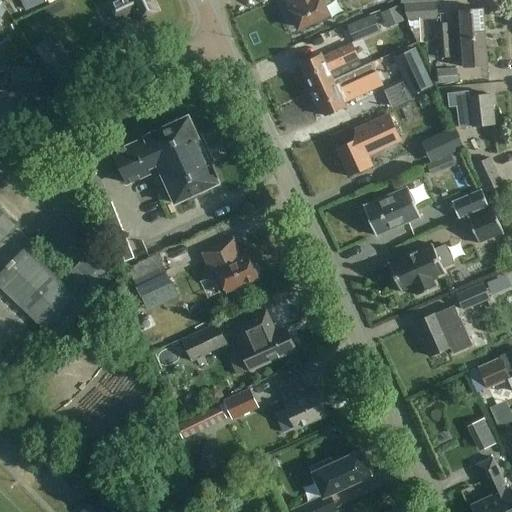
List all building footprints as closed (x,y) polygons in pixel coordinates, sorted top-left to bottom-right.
[(0,0),(0,18),(6,9),(13,19),(18,16),(8,1),(3,5),(0,0)] [(22,0),(26,9),(44,0),(44,1),(46,0),(47,0),(49,2),(53,0),(22,0)] [(86,21),(93,18),(97,27),(133,11),(137,20),(157,11),(151,0),(113,0),(108,2),(106,0),(105,0),(81,11),(86,21)] [(330,1),(329,0),(289,0),(286,1),(289,6),(293,15),(291,16),(289,20),(291,25),(296,26),(298,25),(299,28),(315,20),(317,24),(328,19),(326,15),(328,14),(324,4),(330,1)] [(436,0),(428,0),(401,2),(401,4),(417,43),(424,42),(422,17),(438,16),(436,0)] [(386,28),(404,21),(397,6),(380,13),(386,28)] [(437,41),(485,36),(483,9),(460,11),(462,31),(450,32),(450,23),(436,24),(437,41)] [(374,15),(347,26),(354,42),(380,31),(374,15)] [(485,36),(437,41),(439,59),(452,58),(452,56),(463,55),(464,69),(488,67),(485,36)] [(29,69),(36,69),(37,64),(29,64),(30,55),(25,48),(20,48),(20,44),(10,44),(10,47),(8,47),(7,69),(29,70),(29,69)] [(313,90),(333,81),(329,71),(356,58),(350,46),(323,58),(321,54),(301,63),(313,90)] [(410,95),(432,85),(415,49),(393,59),(410,95)] [(457,68),(437,69),(438,83),(458,81),(457,68)] [(333,81),(313,90),(325,116),(345,107),(343,103),(364,93),(356,76),(344,81),(347,86),(338,90),(333,81)] [(381,111),(404,101),(399,89),(376,99),(381,111)] [(457,127),(470,126),(493,124),(489,94),(468,96),(467,91),(447,93),(449,107),(455,106),(457,127)] [(358,139),(336,149),(349,177),(372,166),(365,150),(384,142),(387,146),(397,141),(397,136),(403,133),(394,113),(355,131),(358,139)] [(200,196),(211,191),(209,188),(219,183),(209,163),(212,161),(213,162),(214,162),(201,134),(200,135),(197,137),(188,116),(179,120),(177,117),(166,122),(168,125),(144,136),(144,138),(126,147),(124,143),(113,148),(115,152),(112,153),(126,184),(150,173),(148,168),(156,164),(174,204),(199,193),(200,196)] [(443,140),(430,146),(436,159),(462,148),(453,129),(441,135),(443,140)] [(426,165),(430,175),(461,163),(457,153),(426,165)] [(503,185),(490,159),(474,166),(486,192),(503,185)] [(407,188),(363,208),(365,212),(362,214),(367,225),(370,224),(376,237),(420,217),(407,188)] [(458,219),(488,206),(481,191),(452,204),(458,219)] [(492,208),(468,219),(479,245),(504,234),(492,208)] [(62,284),(27,250),(34,244),(16,226),(15,227),(0,211),(0,373),(9,364),(0,355),(0,352),(34,317),(56,339),(87,307),(86,306),(116,274),(93,252),(62,284)] [(230,240),(201,253),(210,275),(216,272),(225,293),(255,279),(253,274),(255,273),(257,269),(255,266),(250,264),(249,265),(244,253),(237,256),(230,240)] [(432,245),(388,264),(401,294),(413,288),(417,296),(437,288),(433,279),(445,274),(443,268),(453,264),(445,246),(435,251),(432,245)] [(157,253),(128,267),(141,297),(171,283),(157,253)] [(483,283),(456,295),(463,311),(490,299),(483,283)] [(455,306),(414,324),(429,357),(458,344),(450,326),(461,321),(455,306)] [(265,314),(249,321),(236,327),(244,345),(239,347),(240,350),(228,356),(238,376),(294,351),(284,329),(274,334),(265,314)] [(217,322),(182,339),(192,361),(228,344),(217,322)] [(511,364),(505,368),(502,360),(479,370),(488,389),(511,377),(511,364)] [(285,407),(286,408),(275,414),(285,434),(296,429),(325,415),(315,394),(303,399),(293,378),(278,385),(287,406),(285,407)] [(250,388),(223,400),(232,420),(259,408),(250,388)] [(220,405),(176,426),(183,439),(226,418),(220,405)] [(511,430),(500,436),(511,461),(511,430)] [(310,467),(316,480),(323,495),(290,511),(336,511),(338,511),(331,495),(370,476),(369,472),(372,471),(367,461),(364,462),(359,452),(332,465),(329,458),(310,467)] [(470,507),(472,511),(511,511),(511,495),(509,489),(507,490),(492,458),(475,466),(490,497),(470,507)] [(43,475),(67,500),(83,485),(59,460),(43,475)] [(140,511),(116,486),(106,495),(122,511),(140,511)] [(114,511),(99,496),(81,511),(114,511)]
